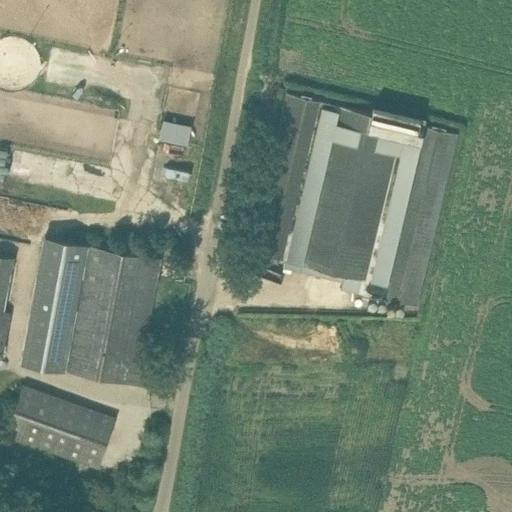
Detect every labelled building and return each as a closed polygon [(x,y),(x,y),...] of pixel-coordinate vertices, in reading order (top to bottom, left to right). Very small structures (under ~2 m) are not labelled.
[(199,90),(192,90),(193,67),(165,66),(163,100),(198,101),(199,90)] [(341,280),(339,286),(379,295),(416,304),(457,131),(420,122),(369,111),(335,103),(286,91),(249,250),(283,258),(281,266),(341,280)] [(43,235),(20,360),(148,384),(157,331),(146,329),(160,257),(43,235)] [(0,355),(2,356),(11,311),(4,310),(0,309),(0,355)] [(5,433),(97,466),(115,416),(23,383),(5,433)]
